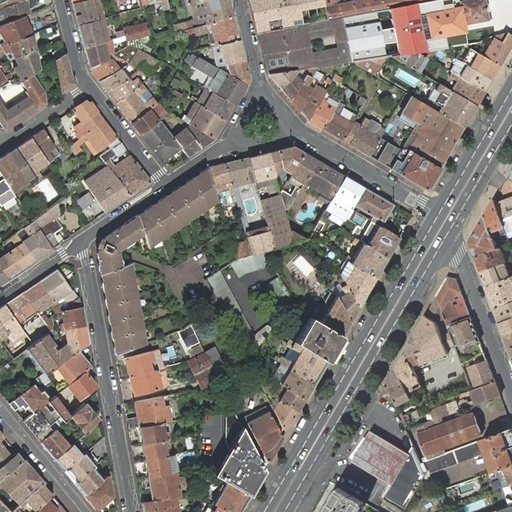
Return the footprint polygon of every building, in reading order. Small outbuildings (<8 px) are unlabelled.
[(0,23),(1,24),(25,15),(29,13),(26,0),(19,0),(0,7),(0,23)] [(83,0),(73,3),(78,24),(103,17),(98,0),(83,0)] [(170,14),(167,0),(141,0),(143,5),(160,0),(163,10),(165,10),(167,15),(170,14)] [(197,26),(233,17),(229,0),(198,0),(200,6),(206,5),(210,17),(203,18),(195,21),(197,26)] [(300,25),(325,20),(322,6),(320,0),(250,0),(258,33),(300,25)] [(353,15),(325,20),(332,35),(335,48),(334,64),(346,62),(352,62),(383,56),(390,55),(435,48),(436,48),(447,46),(444,34),(425,37),(421,14),(445,10),(448,27),(488,20),(484,0),(465,0),(459,1),(459,0),(436,0),(424,2),(409,5),(396,7),(382,10),(367,13),(353,15)] [(354,0),(351,1),(353,15),(367,13),(365,0),(354,0)] [(365,0),(367,13),(382,10),(379,0),(365,0)] [(379,0),(382,10),(396,7),(394,0),(379,0)] [(322,6),(325,20),(353,15),(351,1),(329,5),(322,6)] [(200,6),(203,18),(210,17),(206,5),(200,6)] [(443,28),(448,27),(445,10),(421,14),(425,37),(444,34),(443,28)] [(25,15),(1,24),(0,24),(0,32),(0,33),(6,44),(32,33),(25,15)] [(78,24),(84,46),(109,39),(103,17),(78,24)] [(207,32),(211,48),(239,41),(233,17),(197,26),(193,28),(194,32),(195,35),(207,32)] [(332,35),(325,20),(300,25),(308,68),(310,68),(318,67),(334,64),(335,48),(310,52),(308,39),(332,35)] [(173,25),(174,31),(187,27),(185,22),(173,25)] [(147,24),(123,30),(124,35),(126,47),(132,45),(137,48),(141,46),(140,42),(138,43),(137,38),(150,34),(147,24)] [(308,68),(300,25),(258,33),(268,75),(299,70),(308,68)] [(61,38),(59,32),(49,36),(50,42),(61,38)] [(499,66),(511,43),(511,35),(507,32),(491,36),(487,42),(485,41),(478,53),(499,66)] [(10,52),(5,55),(8,60),(36,48),(33,33),(32,33),(6,44),(10,52)] [(84,46),(90,70),(107,58),(114,53),(112,51),(113,51),(112,48),(111,44),(112,43),(112,39),(109,39),(84,46)] [(214,63),(215,66),(218,68),(244,61),(239,41),(211,48),(212,52),(214,52),(216,62),(214,63)] [(0,46),(5,55),(10,52),(6,44),(0,46)] [(112,51),(114,53),(120,57),(126,60),(139,68),(142,70),(149,74),(158,60),(137,48),(132,45),(126,47),(113,51),(112,51)] [(55,51),(56,58),(58,57),(64,52),(63,46),(55,51)] [(36,48),(8,60),(8,61),(10,65),(16,62),(20,68),(16,71),(18,75),(21,80),(33,74),(40,69),(36,48)] [(430,59),(435,48),(390,55),(415,70),(424,56),(430,59)] [(491,80),(499,66),(478,53),(471,49),(468,53),(471,56),(467,62),(464,61),(463,63),(491,80)] [(63,91),(66,89),(75,83),(71,78),(64,52),(58,57),(56,58),(54,59),(63,91)] [(211,92),(234,105),(246,84),(218,68),(215,66),(191,52),(185,62),(217,80),(213,87),(211,92)] [(107,58),(90,70),(98,81),(118,66),(113,59),(115,57),(117,59),(120,57),(114,53),(107,58)] [(377,76),(383,56),(352,62),(354,63),(377,76)] [(478,102),(491,80),(463,63),(452,57),(450,60),(454,62),(452,64),(455,65),(451,71),(452,72),(449,77),(452,79),(449,85),(478,102)] [(218,68),(246,84),(248,80),(244,61),(218,68)] [(118,66),(98,81),(107,92),(131,74),(123,63),(118,66)] [(311,79),(318,67),(310,68),(304,78),(302,80),(290,100),(298,110),(317,82),(311,79)] [(142,70),(139,68),(131,74),(107,92),(115,103),(140,84),(135,76),(142,70)] [(308,68),(299,70),(300,72),(297,72),(298,76),(299,77),(300,76),(304,78),(310,68),(308,68)] [(300,72),(299,70),(268,75),(268,76),(281,90),(293,74),(297,72),(300,72)] [(3,77),(0,71),(0,86),(13,78),(10,73),(3,77)] [(298,76),(297,72),(293,74),(281,90),(290,100),(302,80),(299,77),(298,76)] [(33,74),(21,80),(27,90),(25,92),(28,97),(36,109),(46,103),(44,91),(33,74)] [(317,82),(298,110),(307,121),(324,94),(319,92),(320,90),(318,88),(320,84),(317,82)] [(115,103),(131,123),(153,106),(156,103),(141,83),(140,84),(115,103)] [(464,127),(476,106),(439,84),(435,90),(440,93),(434,103),(441,107),(438,112),(464,127)] [(205,88),(196,103),(225,121),(234,105),(211,92),(205,88)] [(169,94),(177,101),(181,94),(174,90),(169,94)] [(328,96),(325,93),(324,94),(307,121),(323,129),(338,105),(330,99),(328,102),(326,100),(328,96)] [(0,122),(5,130),(36,109),(27,96),(5,111),(0,102),(0,122)] [(427,106),(411,97),(402,113),(417,122),(427,106)] [(79,122),(95,110),(90,103),(87,105),(84,101),(74,108),(76,112),(74,114),(79,122)] [(131,123),(140,135),(160,120),(162,118),(166,115),(156,103),(153,106),(131,123)] [(186,122),(214,138),(215,137),(225,121),(196,103),(194,107),(192,107),(186,117),(188,119),(186,122)] [(341,107),(338,105),(323,129),(342,141),(354,121),(357,116),(352,113),(351,115),(341,108),(341,107)] [(439,169),(464,127),(438,112),(427,106),(417,122),(403,147),(439,169)] [(73,136),(75,140),(102,119),(95,110),(79,122),(70,128),(75,134),(73,136)] [(354,121),(342,141),(369,156),(380,138),(385,129),(365,118),(360,124),(354,121)] [(70,144),(72,149),(88,137),(90,135),(97,145),(95,147),(97,151),(117,138),(102,119),(75,140),(70,144)] [(140,135),(158,159),(166,153),(162,148),(167,144),(164,139),(170,134),(160,120),(140,135)] [(177,144),(187,157),(214,138),(186,122),(182,125),(184,128),(186,131),(174,139),(175,140),(177,144)] [(184,128),(172,137),(174,139),(186,131),(184,128)] [(43,129),(30,138),(47,162),(60,154),(43,129)] [(172,137),(170,134),(164,139),(167,144),(162,148),(166,153),(177,144),(175,140),(172,137)] [(88,137),(95,147),(97,145),(90,135),(88,137)] [(7,153),(26,180),(35,174),(33,171),(37,169),(47,162),(30,138),(7,153)] [(380,138),(369,156),(389,168),(395,160),(399,152),(400,150),(380,138)] [(113,147),(98,157),(106,167),(128,197),(150,182),(131,157),(114,168),(108,160),(117,153),(113,147)] [(289,177),(303,153),(293,147),(269,153),(274,171),(281,169),(286,173),(283,178),(286,181),(289,177)] [(427,190),(439,169),(403,147),(400,150),(399,152),(408,156),(403,164),(395,160),(389,168),(427,190)] [(0,173),(12,191),(27,180),(26,180),(7,153),(0,157),(0,173)] [(268,230),(273,248),(292,242),(284,214),(279,193),(274,171),(269,153),(249,158),(255,181),(267,226),(268,230)] [(304,182),(316,160),(303,153),(289,177),(286,181),(296,186),(290,195),(281,190),(279,193),(284,214),(299,189),(302,184),(304,182)] [(255,181),(249,158),(242,160),(248,183),(255,181)] [(248,183),(242,160),(225,164),(232,187),(236,186),(248,183)] [(331,198),(344,176),(316,160),(304,182),(316,189),(325,194),(331,198)] [(232,187),(225,164),(208,168),(210,175),(213,187),(216,187),(226,183),(228,190),(230,197),(234,196),(232,187)] [(89,206),(97,218),(128,197),(106,167),(83,182),(95,201),(89,206)] [(210,175),(208,168),(200,173),(201,176),(202,177),(210,175)] [(0,205),(0,206),(15,195),(12,191),(0,173),(0,205)] [(55,174),(38,180),(46,202),(63,196),(55,174)] [(202,205),(217,201),(213,187),(210,175),(202,177),(201,176),(193,178),(195,184),(202,205)] [(340,215),(346,219),(352,208),(354,205),(364,188),(344,176),(331,198),(326,208),(330,211),(332,207),(341,212),(340,215)] [(195,184),(193,178),(186,183),(187,185),(187,187),(195,184)] [(218,192),(228,190),(226,183),(216,187),(218,192)] [(188,214),(203,209),(202,205),(195,184),(187,187),(187,185),(179,187),(182,194),(188,214)] [(234,196),(236,201),(240,200),(236,186),(232,187),(234,196)] [(182,194),(179,187),(172,192),(172,194),(173,197),(182,194)] [(381,226),(393,205),(364,188),(354,205),(372,216),(370,220),(372,221),(381,226)] [(173,222),(189,217),(188,214),(182,194),(173,197),(172,194),(165,197),(167,203),(173,222)] [(507,234),(508,235),(508,236),(511,234),(511,196),(496,203),(506,231),(507,234)] [(167,203),(165,197),(158,202),(158,204),(158,206),(167,203)] [(494,198),(485,215),(493,239),(495,238),(496,242),(498,241),(497,237),(507,234),(506,231),(496,203),(494,198)] [(236,201),(251,255),(263,251),(273,248),(268,230),(249,234),(248,231),(240,200),(236,201)] [(18,230),(15,232),(33,261),(60,243),(55,236),(53,238),(51,235),(61,227),(55,218),(59,216),(60,209),(55,202),(47,209),(32,220),(18,230)] [(159,231),(174,226),(173,222),(167,203),(158,206),(158,204),(151,206),(153,213),(159,231)] [(151,206),(144,211),(145,213),(145,215),(153,213),(151,206)] [(145,213),(138,215),(143,231),(146,239),(160,235),(159,231),(153,213),(145,215),(145,213)] [(138,215),(114,231),(109,234),(97,242),(96,253),(100,274),(121,266),(118,250),(117,246),(122,243),(123,243),(143,231),(138,215)] [(469,242),(475,257),(498,248),(496,242),(495,238),(493,239),(485,215),(469,242)] [(387,257),(399,237),(381,226),(372,221),(360,240),(387,257)] [(249,234),(268,230),(267,226),(248,231),(249,234)] [(375,277),(387,257),(360,240),(355,236),(351,241),(354,244),(347,257),(350,259),(375,277)] [(22,243),(0,257),(0,269),(6,279),(20,270),(33,261),(22,243)] [(238,244),(231,246),(233,253),(241,250),(238,244)] [(475,257),(481,272),(505,262),(507,262),(501,247),(498,248),(475,257)] [(251,255),(235,260),(231,263),(239,277),(245,274),(271,265),(263,251),(251,255)] [(307,276),(315,269),(299,253),(291,261),(307,276)] [(358,305),(375,277),(350,259),(342,276),(345,280),(358,305)] [(481,272),(486,287),(511,277),(505,262),(481,272)] [(121,266),(100,274),(103,282),(107,281),(109,288),(132,279),(135,278),(129,263),(121,266)] [(57,269),(40,281),(60,310),(62,309),(59,303),(58,304),(56,302),(61,299),(66,306),(78,298),(72,290),(71,291),(57,269)] [(205,279),(220,308),(239,344),(245,341),(258,349),(271,328),(267,326),(258,340),(254,338),(218,271),(205,279)] [(494,309),(511,302),(511,276),(511,277),(486,287),(494,309)] [(437,296),(443,311),(444,315),(445,319),(447,326),(451,324),(456,322),(465,319),(471,317),(468,310),(463,295),(456,278),(448,277),(437,296)] [(290,298),(278,278),(260,289),(271,309),(290,298)] [(135,296),(138,295),(132,279),(109,288),(103,290),(106,298),(110,297),(112,304),(135,296)] [(349,321),(358,305),(345,280),(331,288),(349,321)] [(40,281),(23,292),(43,322),(48,318),(45,314),(44,314),(42,311),(52,304),(53,307),(52,307),(56,313),(60,310),(40,281)] [(103,282),(101,282),(103,290),(109,288),(107,281),(103,282)] [(341,335),(349,321),(331,288),(329,286),(327,291),(330,293),(315,320),(341,335)] [(18,326),(32,345),(37,341),(32,333),(44,324),(43,322),(23,292),(0,306),(0,323),(7,334),(18,326)] [(138,311),(141,310),(135,296),(112,304),(106,307),(109,313),(113,312),(115,320),(138,311)] [(443,311),(437,296),(426,315),(405,351),(412,366),(420,363),(421,365),(449,354),(447,349),(455,346),(454,343),(450,334),(450,332),(442,335),(437,322),(445,319),(444,315),(443,311)] [(60,324),(61,330),(64,330),(84,326),(79,297),(78,298),(66,306),(66,311),(61,313),(62,324),(60,324)] [(511,302),(494,309),(497,316),(500,323),(511,318),(511,302)] [(141,327),(144,326),(138,311),(115,320),(109,322),(112,330),(116,329),(118,336),(141,327)] [(113,312),(109,313),(107,314),(109,322),(115,320),(113,312)] [(44,324),(49,332),(53,328),(52,316),(48,318),(43,322),(44,324)] [(326,361),(341,335),(315,320),(308,316),(293,342),(326,361)] [(471,317),(465,319),(456,322),(451,324),(447,326),(450,332),(450,334),(454,332),(458,342),(460,349),(480,341),(471,317)] [(504,335),(511,331),(511,318),(500,323),(504,335)] [(450,332),(447,326),(445,319),(437,322),(442,335),(450,332)] [(199,344),(189,325),(177,332),(187,350),(199,344)] [(66,343),(63,344),(71,356),(77,351),(87,343),(84,326),(64,330),(66,343)] [(147,342),(141,327),(118,336),(112,338),(115,346),(119,344),(121,351),(147,342)] [(32,345),(25,350),(42,373),(35,378),(37,380),(39,379),(42,383),(43,385),(48,381),(45,375),(56,367),(71,356),(63,344),(55,350),(52,346),(53,344),(50,340),(57,335),(55,332),(53,328),(49,332),(37,341),(32,345)] [(116,329),(112,330),(110,330),(112,338),(118,336),(116,329)] [(313,383),(326,361),(293,342),(290,339),(287,345),(290,348),(284,358),(281,356),(279,359),(274,356),(273,358),(281,363),(313,383)] [(119,344),(115,346),(113,346),(114,354),(121,351),(119,344)] [(191,358),(203,352),(199,344),(187,350),(191,358)] [(77,351),(71,356),(56,367),(68,384),(84,371),(88,368),(77,351)] [(124,359),(129,376),(151,370),(148,360),(153,359),(151,351),(124,359)] [(405,351),(396,367),(409,393),(413,391),(422,386),(420,382),(412,366),(405,351)] [(200,387),(217,379),(203,352),(191,358),(186,360),(200,387)] [(495,382),(487,360),(469,367),(475,385),(471,387),(472,390),(476,389),(477,388),(495,382)] [(8,362),(0,368),(0,377),(6,373),(4,369),(9,364),(8,362)] [(304,398),(313,383),(281,363),(273,377),(261,387),(265,393),(266,391),(273,380),(285,387),(304,398)] [(163,370),(162,367),(155,369),(151,370),(129,376),(134,394),(160,387),(156,372),(163,370)] [(396,367),(386,384),(396,400),(399,405),(407,400),(412,410),(417,408),(412,398),(409,393),(396,367)] [(94,385),(84,371),(63,388),(67,393),(70,391),(77,399),(94,385)] [(39,379),(37,380),(7,402),(14,410),(24,402),(32,412),(48,399),(41,390),(39,392),(36,388),(42,383),(39,379)] [(499,390),(495,382),(477,388),(481,397),(482,402),(500,395),(499,390)] [(297,411),(304,398),(285,387),(278,399),(297,411)] [(481,397),(477,388),(476,389),(472,390),(471,390),(475,400),(476,404),(482,402),(481,397)] [(54,395),(48,399),(32,412),(22,420),(39,441),(54,429),(58,425),(69,416),(54,395)] [(136,416),(126,418),(128,428),(134,427),(138,426),(160,422),(169,421),(170,421),(165,398),(165,395),(160,396),(134,401),(136,416)] [(171,397),(165,398),(170,421),(174,420),(171,397)] [(284,431),(297,411),(278,399),(273,409),(284,431)] [(476,404),(475,400),(468,402),(468,400),(458,403),(457,401),(428,412),(428,413),(431,421),(433,420),(460,410),(476,404)] [(84,403),(70,415),(82,430),(96,418),(84,403)] [(249,421),(268,412),(264,406),(246,415),(249,421)] [(222,459),(213,474),(225,481),(248,494),(257,477),(263,468),(266,463),(259,448),(254,451),(234,411),(233,410),(225,411),(225,412),(225,414),(224,417),(224,419),(224,422),(224,424),(224,426),(224,427),(224,429),(224,431),(224,432),(224,433),(225,435),(225,436),(225,438),(226,440),(226,442),(226,444),(227,446),(227,447),(228,449),(222,459)] [(266,463),(281,437),(268,412),(249,421),(246,415),(243,417),(259,448),(266,463)] [(427,457),(423,458),(424,461),(445,453),(444,449),(482,435),(477,424),(473,413),(436,427),(433,420),(431,421),(422,424),(416,427),(427,457)] [(422,424),(431,421),(428,413),(419,416),(422,424)] [(511,428),(511,425),(508,416),(500,419),(505,431),(511,428)] [(162,431),(160,422),(138,426),(141,443),(162,439),(166,438),(165,431),(162,431)] [(410,429),(409,427),(406,428),(414,447),(385,496),(406,508),(429,471),(424,461),(423,458),(410,429)] [(505,468),(511,465),(511,428),(505,431),(482,439),(445,453),(424,461),(429,471),(430,473),(487,452),(492,465),(494,472),(505,468)] [(54,429),(39,441),(53,459),(68,446),(54,429)] [(372,431),(354,462),(369,471),(389,484),(408,454),(387,440),(372,431)] [(162,439),(141,443),(144,459),(165,455),(162,439)] [(0,464),(10,456),(0,443),(0,464)] [(72,443),(68,446),(53,459),(63,470),(81,456),(72,443)] [(0,476),(22,460),(15,452),(10,456),(0,464),(0,476)] [(63,470),(72,482),(92,467),(93,466),(84,454),(81,456),(63,470)] [(144,459),(147,476),(168,472),(165,455),(144,459)] [(22,460),(0,476),(0,485),(16,504),(18,503),(41,480),(23,459),(22,460)] [(511,482),(511,465),(505,468),(509,478),(502,480),(504,486),(505,485),(511,482)] [(72,482),(83,495),(85,494),(101,480),(92,467),(72,482)] [(147,476),(151,501),(174,497),(179,496),(178,488),(183,487),(183,485),(182,479),(180,477),(176,478),(175,471),(168,472),(147,476)] [(101,480),(85,494),(96,508),(111,495),(107,475),(101,480)] [(33,511),(50,495),(52,493),(51,491),(49,492),(41,483),(43,482),(41,480),(18,503),(19,506),(22,505),(27,511),(32,510),(33,511)] [(228,511),(237,511),(248,494),(225,481),(220,482),(217,488),(218,492),(212,503),(216,505),(228,511)] [(361,511),(366,504),(364,502),(341,488),(339,487),(323,511),(361,511)] [(33,511),(32,511),(52,511),(59,505),(50,495),(33,511)] [(151,501),(142,503),(143,511),(176,511),(174,497),(151,501)]
